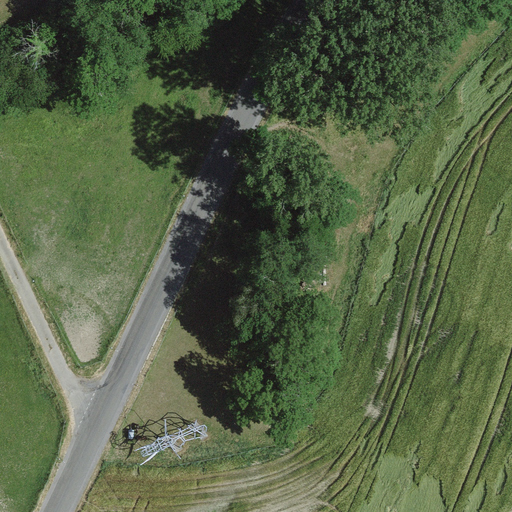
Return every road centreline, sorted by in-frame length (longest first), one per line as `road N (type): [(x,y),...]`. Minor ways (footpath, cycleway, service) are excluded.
road 1 (tertiary): [(57,511),(275,55),(315,0)]
road 2 (track): [(103,412),(67,382),(0,236)]
